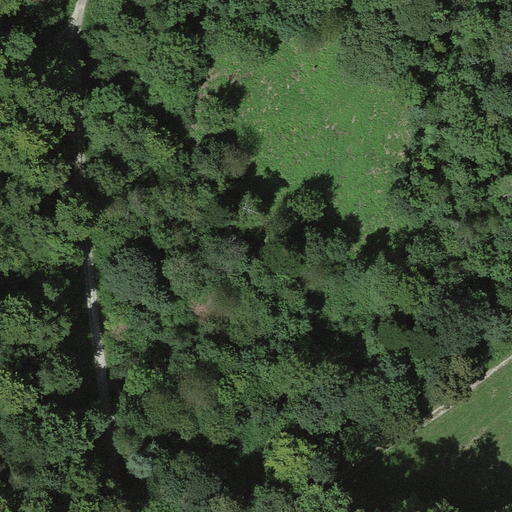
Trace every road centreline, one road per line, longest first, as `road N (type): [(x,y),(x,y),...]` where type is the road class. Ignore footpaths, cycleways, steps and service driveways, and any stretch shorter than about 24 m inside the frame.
road 1 (track): [(81,0),(76,116),(108,430)]
road 2 (track): [(292,511),(511,353)]
